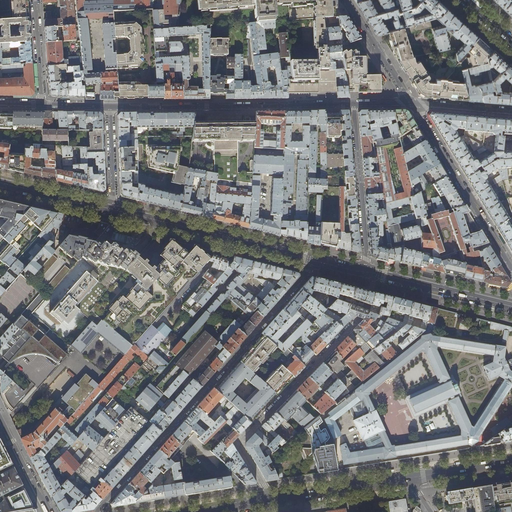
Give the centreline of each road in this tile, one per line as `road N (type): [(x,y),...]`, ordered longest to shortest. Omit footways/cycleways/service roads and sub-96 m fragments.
road 1 (residential): [(310,259),(98,511)]
road 2 (residential): [(353,104),(110,105)]
road 3 (primary): [(310,259),(112,212)]
road 4 (residential): [(511,269),(411,103)]
road 5 (residential): [(353,104),(365,271)]
road 6 (primary): [(511,307),(365,271)]
road 7 (secondary): [(407,477),(268,500)]
road 8 (residential): [(411,103),(345,0)]
